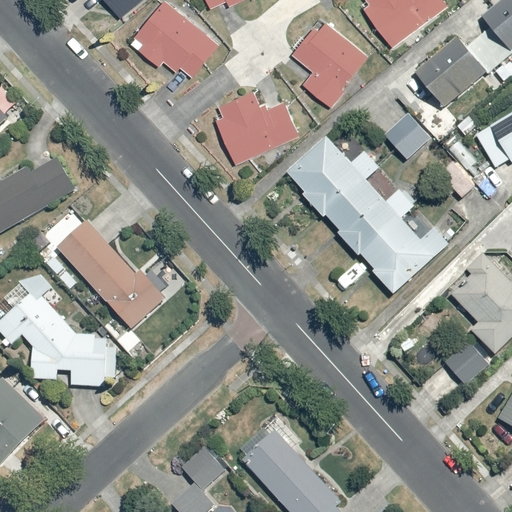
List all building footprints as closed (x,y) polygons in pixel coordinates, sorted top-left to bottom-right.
[(107,0),(121,17),(142,0),(107,0)] [(181,65),(194,73),(222,42),(166,0),(164,0),(131,43),(161,65),(165,61),(176,70),(181,65)] [(451,6),(446,0),(369,0),(371,3),(364,7),(394,46),(451,6)] [(459,37),(418,71),(446,107),(511,52),(511,0),(502,0),(486,14),(495,25),(467,48),(459,37)] [(372,55),(326,21),(321,27),(317,25),(293,51),(315,70),(304,84),(332,104),(372,55)] [(225,116),(219,119),(235,162),(302,135),(287,99),(264,110),(257,90),(220,103),(225,116)] [(0,126),(9,118),(0,107),(0,126)] [(434,140),(411,113),(386,135),(408,162),(434,140)] [(511,114),(478,135),(497,167),(510,159),(511,162),(511,114)] [(330,136),(291,172),(394,294),(451,244),(437,229),(422,240),(402,219),(415,207),(401,191),(389,202),(368,180),(381,168),(367,152),(353,164),(330,136)] [(478,163),(459,141),(449,150),(468,172),(478,163)] [(0,233),(80,190),(60,156),(34,170),(31,165),(0,182),(0,233)] [(478,186),(454,161),(440,174),(464,200),(478,186)] [(137,273),(90,221),(55,247),(131,329),(169,298),(141,270),(137,273)] [(471,333),(497,355),(511,340),(511,281),(485,254),(468,269),(473,274),(452,294),(479,324),(471,333)] [(72,386),(107,389),(106,378),(117,377),(118,348),(108,348),(109,339),(97,339),(97,336),(78,334),(44,297),(54,287),(43,274),(21,280),(32,293),(0,320),(0,329),(13,344),(22,336),(33,346),(33,377),(59,380),(60,372),(71,372),(72,386)] [(0,378),(0,466),(48,419),(3,376),(0,378)] [(511,402),(500,420),(511,426),(511,402)] [(346,501),(277,428),(241,460),(291,511),(344,511),(339,506),(346,501)] [(180,511),(210,511),(218,506),(206,491),(229,471),(206,447),(183,468),(197,484),(173,504),(180,511)]
